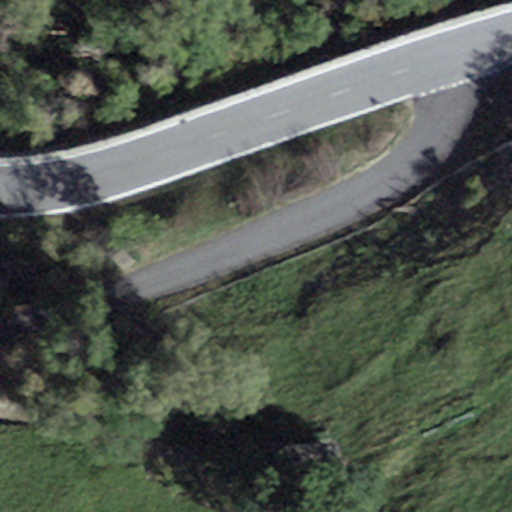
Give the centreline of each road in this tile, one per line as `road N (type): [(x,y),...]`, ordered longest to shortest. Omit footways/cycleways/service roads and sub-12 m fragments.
road 1 (residential): [(482,45),(484,101),(434,160),(339,211),(0,338)]
road 2 (tertiary): [(0,184),(147,163),(482,45)]
